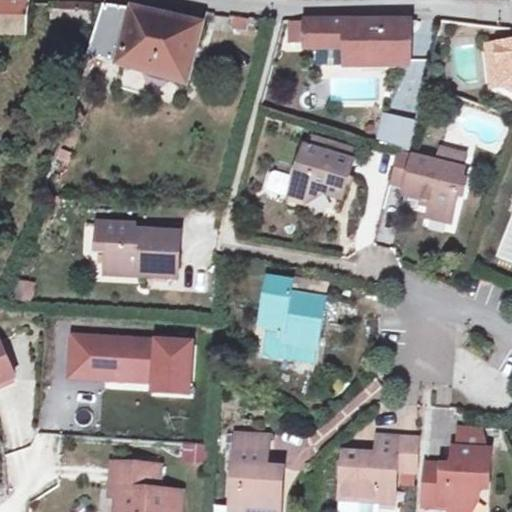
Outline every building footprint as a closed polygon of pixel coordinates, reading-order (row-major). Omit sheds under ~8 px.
[(0,33),(25,34),(28,3),(0,2),(0,33)] [(91,23),(93,5),(51,4),(52,16),(56,18),(91,23)] [(189,85),(208,14),(195,12),(193,24),(135,10),(105,5),(89,56),(189,85)] [(249,34),(251,19),(234,17),(231,31),(249,34)] [(307,45),(307,21),(288,22),(289,45),(307,45)] [(412,61),(415,31),(410,22),(307,21),(307,45),(318,45),(347,46),(347,61),(412,61)] [(511,44),(499,46),(504,87),(511,91),(511,44)] [(347,61),(347,46),(318,45),(317,67),(347,67),(347,61)] [(504,87),(499,46),(488,47),(493,88),(504,87)] [(456,112),(461,99),(436,90),(431,102),(456,112)] [(73,111),(75,103),(67,101),(65,108),(73,111)] [(375,142),(406,150),(415,122),(384,113),(375,142)] [(355,152),(310,139),(307,149),(352,163),(355,152)] [(343,200),(354,163),(352,163),(307,149),(298,179),(292,199),(291,200),(308,205),(327,195),(343,200)] [(453,215),(465,171),(462,170),(466,155),(442,149),(438,164),(399,153),(392,182),(406,186),(404,195),(432,202),(430,209),(453,215)] [(69,163),(72,155),(60,151),(56,159),(69,163)] [(298,179),(277,173),(272,175),(269,188),(271,192),(292,199),(298,179)] [(451,223),(453,215),(430,209),(428,217),(451,223)] [(511,214),(496,258),(511,263),(511,214)] [(179,279),(182,235),(136,233),(136,227),(99,225),(98,247),(109,247),(107,268),(143,270),(143,277),(179,279)] [(143,277),(143,270),(107,268),(107,275),(143,277)] [(328,301),(330,287),(277,278),(276,283),(294,286),(292,295),(328,301)] [(317,364),(328,301),(292,295),(294,286),(276,283),(270,282),(261,336),(268,337),(264,358),(283,363),(284,358),(317,364)] [(32,303),(35,285),(21,283),(17,300),(32,303)] [(194,344),(75,337),(73,363),(108,366),(107,379),(107,382),(125,384),(126,376),(157,378),(191,380),(194,344)] [(0,384),(15,377),(0,343),(0,384)] [(108,366),(73,363),(72,377),(107,379),(108,366)] [(191,380),(157,378),(156,393),(190,395),(191,380)] [(490,453),(484,428),(458,426),(456,450),(490,453)] [(269,453),(270,439),(237,436),(236,451),(269,453)] [(397,473),(400,439),(379,437),(377,458),(345,456),(342,500),(379,503),(380,490),(396,491),(397,473)] [(417,474),(419,440),(400,439),(397,473),(417,474)] [(184,442),(180,461),(204,466),(208,447),(184,442)] [(472,511),(478,503),(479,482),(488,482),(490,453),(456,450),(454,450),(453,468),(428,467),(425,506),(450,507),(449,511),(472,511)] [(278,499),(280,470),(268,469),(269,453),(236,451),(232,511),(281,511),(283,500),(278,499)] [(181,511),(183,495),(159,493),(158,493),(152,487),(153,468),(113,465),(111,491),(118,491),(116,511),(181,511)] [(159,493),(161,468),(153,468),(152,487),(158,493),(159,493)] [(395,504),(396,491),(380,490),(379,503),(395,504)] [(378,511),(379,503),(342,500),(340,511),(378,511)]
